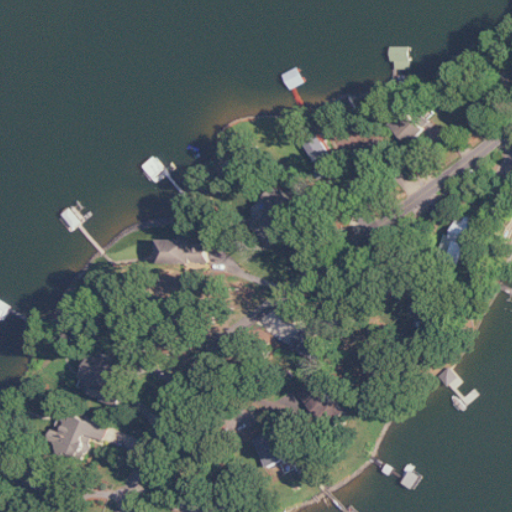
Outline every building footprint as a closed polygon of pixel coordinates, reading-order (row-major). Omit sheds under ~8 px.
[(277,242),(306,204),(279,184),(264,205),(268,208),(255,226),(277,242)] [(450,234),(444,254),(470,262),(481,224),(472,222),(463,219),(458,236),(450,234)] [(198,244),(198,240),(166,240),(166,263),(214,263),(214,244),(198,244)] [(440,319),(446,298),(419,291),(413,311),(440,319)] [(300,351),(326,358),(331,340),(305,332),(300,351)] [(124,360),(99,351),(84,390),(125,406),(130,392),(115,386),(124,360)] [(296,457),(283,428),(259,439),(272,468),(296,457)] [(64,494),(66,472),(38,470),(36,491),(64,494)] [(220,507),(228,511),(239,511),(247,498),(229,488),(220,507)]
